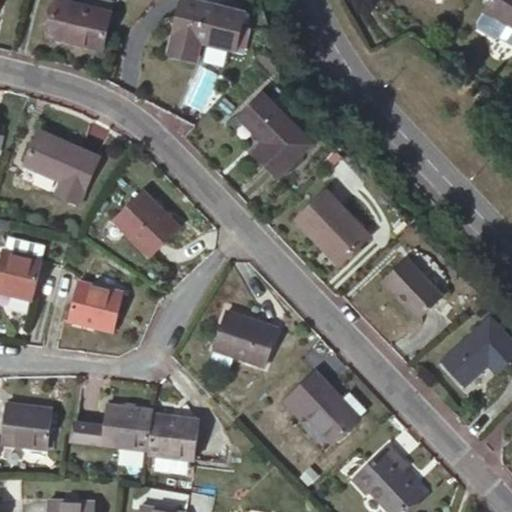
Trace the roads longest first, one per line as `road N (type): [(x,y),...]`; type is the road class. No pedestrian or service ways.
road 1 (residential): [(243,223),(508,511)]
road 2 (residential): [(299,0),(349,94),(511,255)]
road 3 (residential): [(0,356),(126,362),(146,354),(184,288),(243,223)]
road 4 (residential): [(0,73),(92,97),(174,153),(243,223)]
